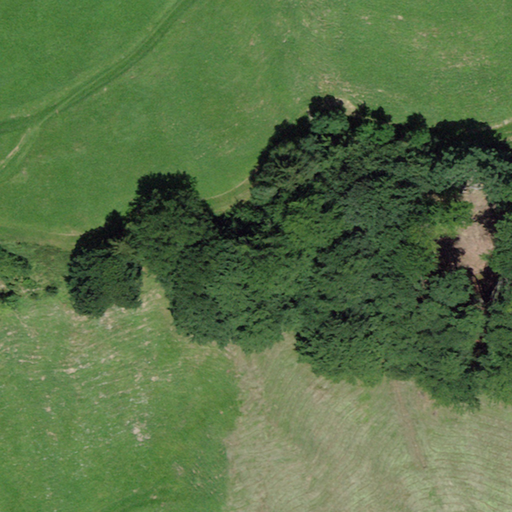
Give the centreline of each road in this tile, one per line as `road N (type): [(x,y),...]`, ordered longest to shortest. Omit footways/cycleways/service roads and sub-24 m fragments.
road 1 (track): [(511,126),(480,135),(328,113),(288,138),(236,199),(165,210),(81,244),(0,235)]
road 2 (track): [(0,174),(50,115),(155,38),(187,0)]
